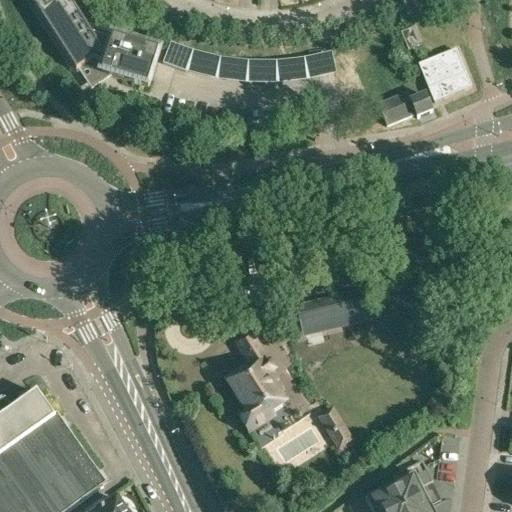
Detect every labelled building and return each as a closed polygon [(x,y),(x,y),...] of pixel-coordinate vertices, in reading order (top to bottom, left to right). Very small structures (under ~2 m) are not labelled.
[(64,0),(29,0),(77,73),(83,68),(103,74),(102,75),(148,90),(159,54),(113,40),(112,42),(93,36),(70,2),(64,0)] [(412,30),(401,35),(408,53),(419,48),(412,30)] [(434,104),(472,89),(456,51),(419,67),(434,104)] [(417,120),(433,114),(426,97),(411,103),(408,95),(378,107),(387,128),(416,116),(417,120)] [(247,279),(240,255),(224,260),(231,283),(247,279)] [(298,309),(303,327),(319,323),(321,333),(339,328),(332,301),(298,309)] [(273,415),(286,406),(275,388),(278,387),(271,376),(274,374),(251,338),(238,347),(251,367),(227,383),(247,414),(240,419),(250,434),(275,418),(273,415)] [(44,389),(0,415),(0,459),(64,422),(44,389)] [(354,443),(334,409),(318,419),(339,452),(354,443)] [(432,511),(422,491),(432,485),(422,465),(393,480),(397,487),(365,503),(369,511),(432,511)] [(123,511),(116,501),(100,511),(123,511)]
